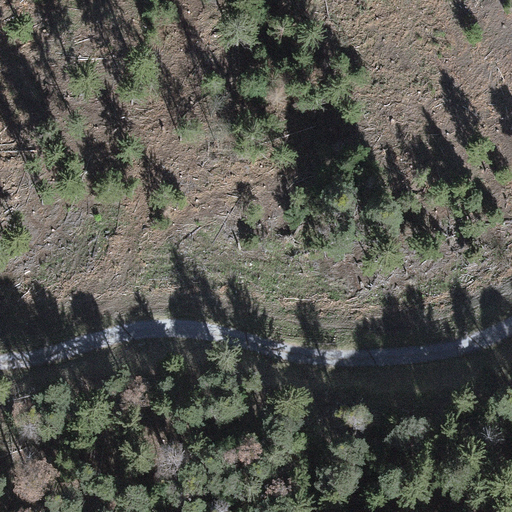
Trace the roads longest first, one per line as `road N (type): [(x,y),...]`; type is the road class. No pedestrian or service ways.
road 1 (motorway): [(441,0),(122,511)]
road 2 (track): [(0,360),(172,325),(298,351),(467,345),(511,320)]
road 3 (motorway): [(299,511),(511,168)]
